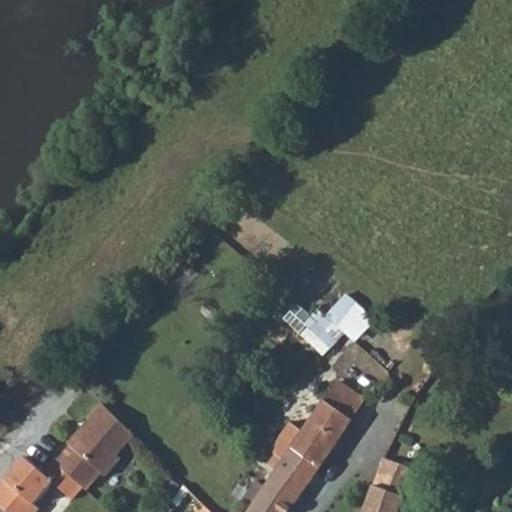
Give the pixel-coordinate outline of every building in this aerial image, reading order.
[(346,331),(359,341),(379,314),(347,290),(326,318),(300,298),(284,319),(329,353),(346,331)] [(334,385),(321,404),(348,422),(360,402),(334,385)] [(288,425),(276,442),(268,454),(279,462),(246,511),(288,511),(348,422),(321,404),(299,433),(288,425)] [(52,466),(77,487),(84,493),(98,475),(103,479),(117,461),(113,458),(130,437),(98,406),(64,446),(67,449),(52,466)] [(66,500),(77,487),(52,466),(51,465),(41,476),(21,460),(0,485),(0,511),(36,511),(32,508),(49,486),(66,500)] [(399,511),(413,473),(385,460),(365,511),(399,511)]
